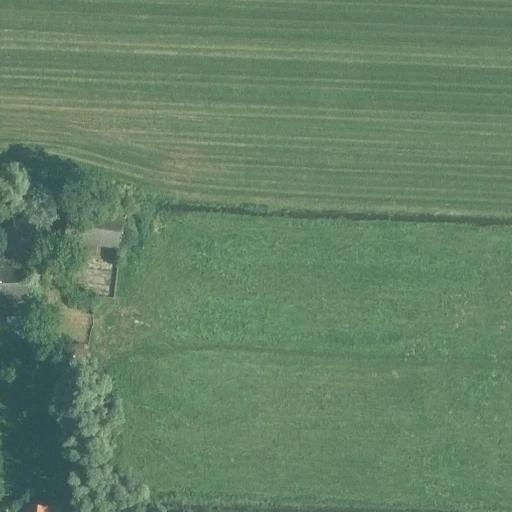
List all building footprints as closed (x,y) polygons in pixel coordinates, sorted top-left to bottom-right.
[(120,250),(125,219),(68,210),(63,241),(120,250)] [(1,228),(1,252),(21,262),(40,251),(39,228),(19,218),(1,228)] [(0,303),(41,302),(39,267),(0,268),(0,303)] [(0,337),(42,337),(41,316),(0,317),(0,337)] [(63,344),(60,385),(85,387),(88,345),(63,344)]
